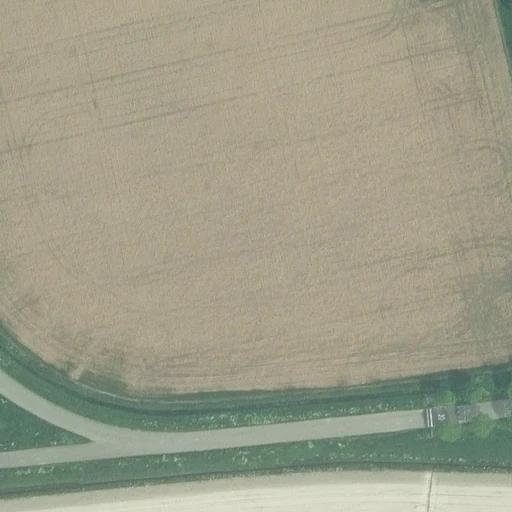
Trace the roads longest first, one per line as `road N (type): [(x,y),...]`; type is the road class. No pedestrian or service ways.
road 1 (unclassified): [(129,444),(431,417)]
road 2 (unclassified): [(129,444),(0,386)]
road 3 (unclassified): [(0,459),(129,444)]
